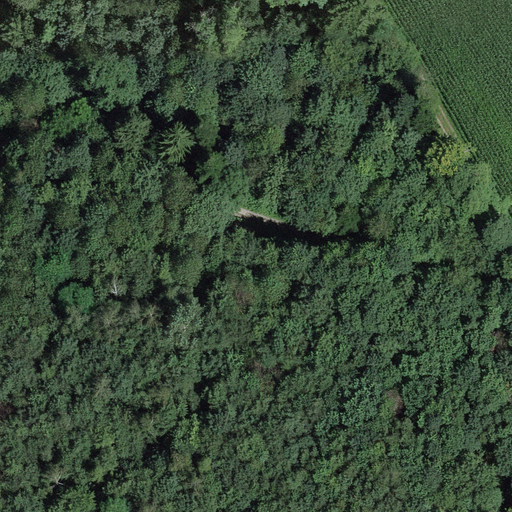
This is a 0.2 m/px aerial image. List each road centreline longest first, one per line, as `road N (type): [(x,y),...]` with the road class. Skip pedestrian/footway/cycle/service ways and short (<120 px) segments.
road 1 (track): [(0,141),(141,175),(511,307)]
road 2 (track): [(379,0),(511,228)]
